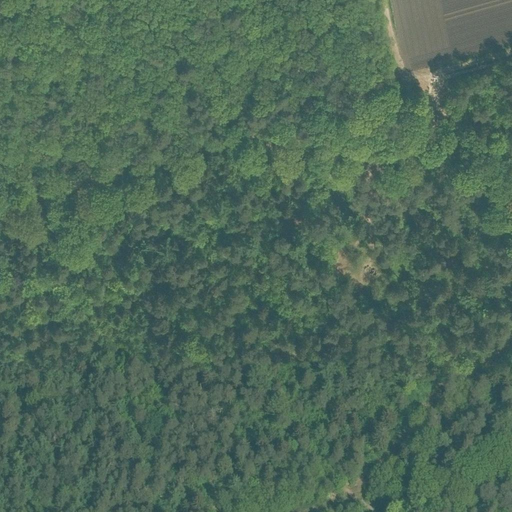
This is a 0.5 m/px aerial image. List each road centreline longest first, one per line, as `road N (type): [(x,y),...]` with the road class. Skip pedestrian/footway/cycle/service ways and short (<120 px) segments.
road 1 (track): [(0,209),(243,134),(401,152),(432,129),(436,96)]
road 2 (track): [(436,96),(466,126),(511,224)]
